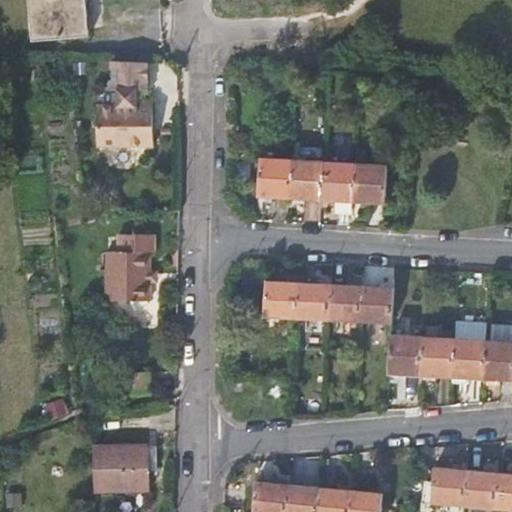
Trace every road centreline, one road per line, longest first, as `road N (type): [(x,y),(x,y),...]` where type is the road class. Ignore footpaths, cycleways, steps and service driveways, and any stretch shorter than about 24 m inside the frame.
road 1 (residential): [(192,37),(194,511)]
road 2 (unclassified): [(312,32),(192,37)]
